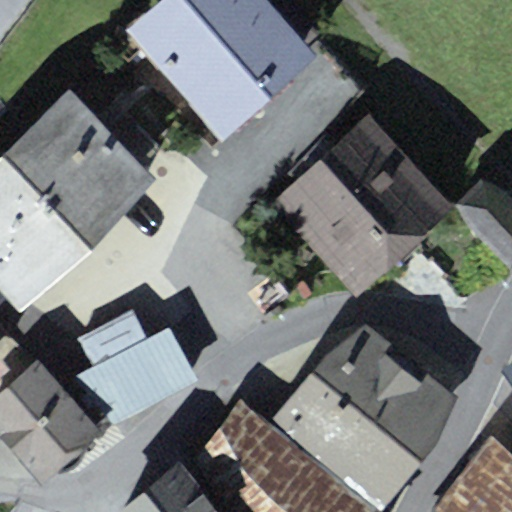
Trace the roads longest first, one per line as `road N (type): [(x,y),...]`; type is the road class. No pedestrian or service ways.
road 1 (residential): [(88,511),(89,478),(335,302),(389,300),(492,324)]
road 2 (residential): [(492,324),(467,431),(428,511)]
